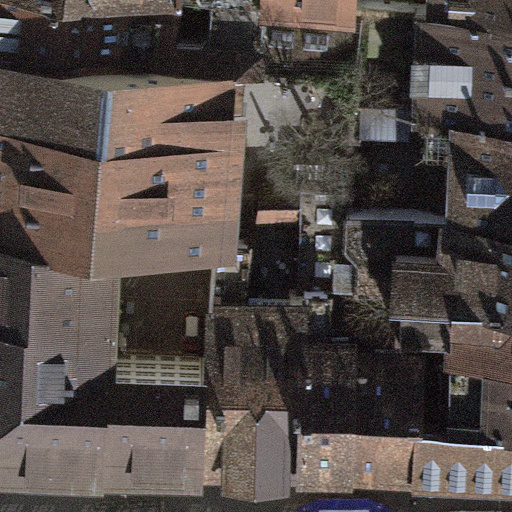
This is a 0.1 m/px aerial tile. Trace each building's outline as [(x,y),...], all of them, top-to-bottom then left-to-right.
[(0,0),(0,45),(236,65),(256,66),(259,0),(213,0),(212,34),(201,40),(173,39),(175,0),(0,0)] [(366,2),(356,2),(324,0),(259,0),(256,66),(360,75),(366,2)] [(427,112),(511,117),(511,7),(438,5),(431,104),(427,104),(427,112)] [(216,234),(227,235),(236,65),(0,45),(0,216),(65,224),(65,226),(116,230),(216,234)] [(451,168),(511,169),(511,117),(427,112),(427,139),(451,141),(451,168)] [(511,169),(451,168),(450,210),(511,212),(511,169)] [(302,220),(303,184),(264,185),(261,219),(302,220)] [(511,212),(450,210),(351,207),(351,186),(303,184),(302,220),(301,285),(328,285),(401,285),(511,290),(511,212)] [(209,355),(118,352),(118,328),(112,327),(114,282),(116,230),(65,226),(65,224),(0,216),(0,448),(107,453),(107,450),(208,453),(209,355)] [(245,292),(249,238),(227,238),(227,235),(216,234),(209,355),(208,453),(259,454),(261,293),(245,292)] [(306,305),(306,455),(349,457),(351,360),(352,348),(353,330),(328,329),(328,285),(301,285),(301,289),(302,305),(306,305)] [(452,344),(457,344),(511,347),(511,290),(401,285),(401,318),(454,321),(452,344)] [(261,293),(259,454),(306,455),(306,305),(302,305),(301,289),(290,289),(290,294),(261,293)] [(351,360),(349,457),(416,458),(419,409),(421,383),(423,344),(374,340),(374,349),(352,348),(351,360)] [(421,383),(419,409),(511,414),(511,347),(457,344),(457,382),(421,383)] [(511,414),(419,409),(416,458),(511,461),(511,414)]
